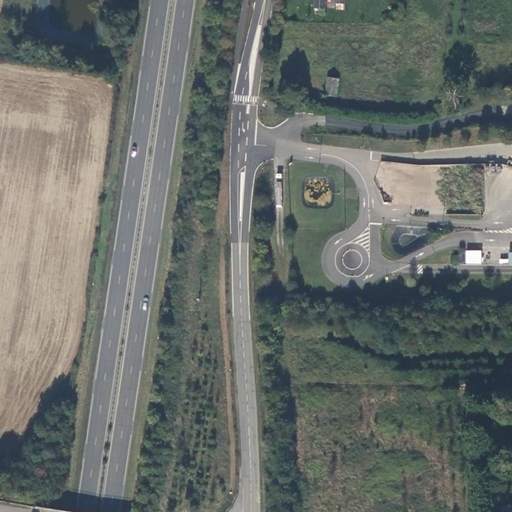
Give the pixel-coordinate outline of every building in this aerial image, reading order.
[(325,0),(314,0),(313,14),(324,15),(325,0)] [(335,0),(335,9),(336,10),(344,10),(344,0),(335,0)] [(499,22),(473,21),(473,32),(498,33),(499,22)] [(336,96),(339,78),(327,77),(325,95),(336,96)] [(481,250),(465,250),(465,263),(481,264),(481,250)]
